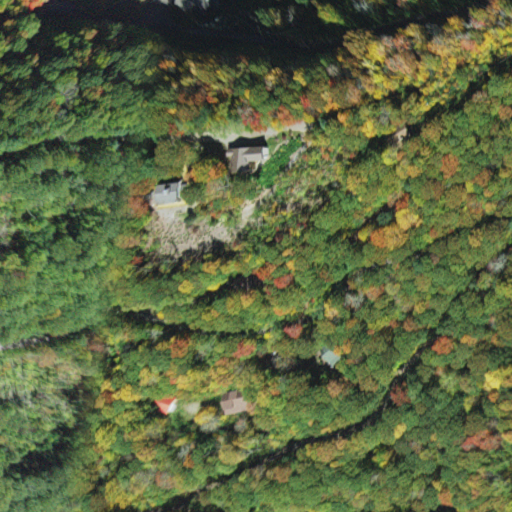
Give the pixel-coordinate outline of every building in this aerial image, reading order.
[(149,0),(149,3),(172,5),(172,6),(215,11),(215,0),(149,0)] [(230,174),(250,173),(249,162),(262,161),(261,147),(224,149),(224,159),(229,159),(230,174)] [(188,204),(187,184),(162,185),(163,205),(188,204)] [(254,389),(229,394),(235,417),(259,412),(254,389)] [(159,410),(169,414),(174,403),(164,399),(159,410)]
